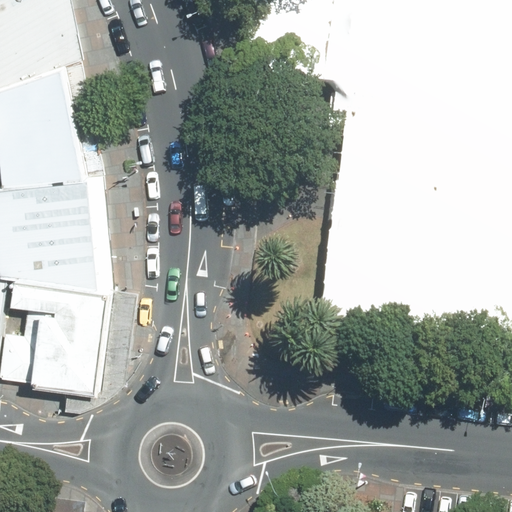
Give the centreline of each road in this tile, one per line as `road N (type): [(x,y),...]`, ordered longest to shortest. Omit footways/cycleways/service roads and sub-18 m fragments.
road 1 (tertiary): [(467,453),(285,466),(208,500)]
road 2 (tertiary): [(211,422),(352,428),(467,453)]
road 3 (primary): [(185,248),(168,65),(145,0)]
road 4 (primary): [(185,248),(201,315),(200,413)]
road 5 (primary): [(157,407),(185,248)]
road 6 (unclassified): [(126,490),(0,444)]
road 7 (unclassified): [(0,431),(129,425)]
